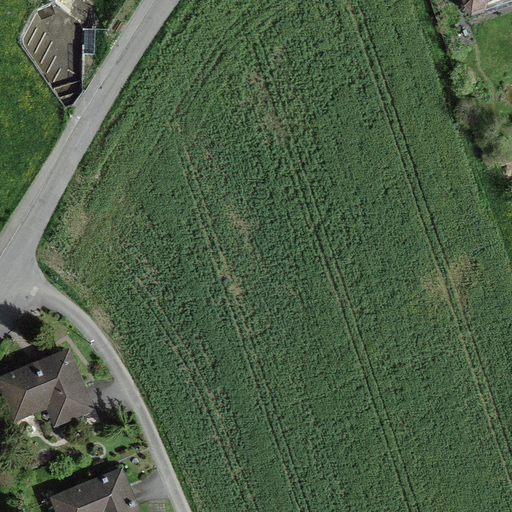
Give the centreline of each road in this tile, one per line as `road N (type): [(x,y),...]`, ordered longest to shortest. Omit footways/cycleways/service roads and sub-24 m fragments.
road 1 (residential): [(6,278),(81,134),(166,0)]
road 2 (residential): [(179,511),(137,413),(93,338),(55,302),(6,278)]
